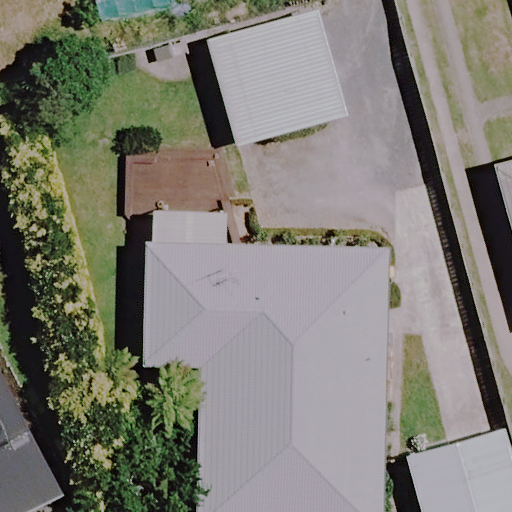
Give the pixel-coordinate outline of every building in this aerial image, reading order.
[(332,0),(329,0),(220,33),(250,139),(362,108),(332,0)] [(511,155),(477,165),(511,289),(511,155)] [(170,199),(169,234),(242,235),(242,203),(170,199)] [(169,234),(160,234),(160,357),(216,359),(213,511),(400,511),(408,237),(242,235),(169,234)] [(0,511),(27,511),(83,486),(0,317),(0,511)] [(511,511),(511,421),(472,434),(420,450),(435,511),(511,511)]
